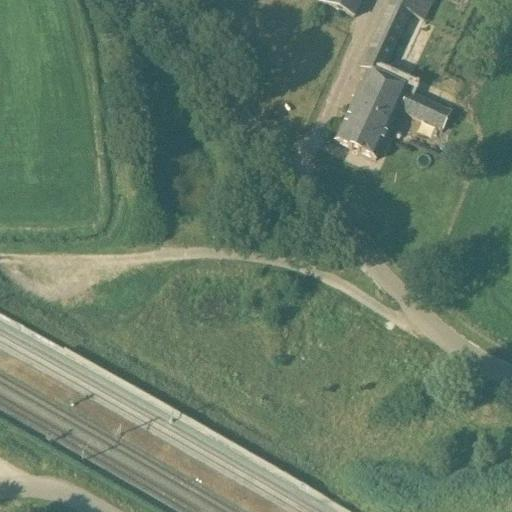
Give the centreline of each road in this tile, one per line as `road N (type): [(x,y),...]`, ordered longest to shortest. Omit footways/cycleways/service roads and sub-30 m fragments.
road 1 (unclassified): [(511,379),(423,321),(142,0)]
road 2 (track): [(0,259),(241,256),(309,271),(393,318),(420,317)]
